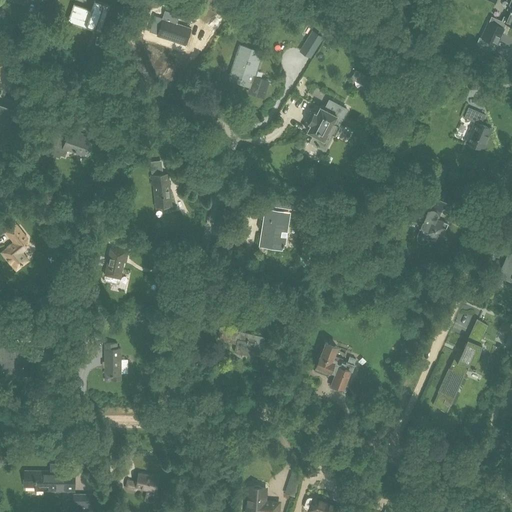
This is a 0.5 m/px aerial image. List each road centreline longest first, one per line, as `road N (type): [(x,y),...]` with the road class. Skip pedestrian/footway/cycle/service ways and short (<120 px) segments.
road 1 (residential): [(165,420),(231,134),(215,121),(0,47)]
road 2 (track): [(388,452),(511,161)]
road 3 (track): [(388,452),(285,424),(165,420)]
road 4 (track): [(165,420),(0,418)]
road 5 (track): [(511,497),(388,452)]
